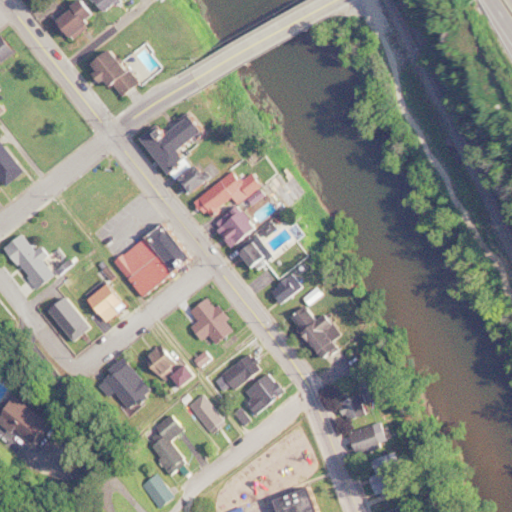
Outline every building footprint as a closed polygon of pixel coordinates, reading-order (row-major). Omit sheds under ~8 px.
[(65,23),(92,0),(94,0),(109,18),(81,41),(65,23)] [(119,0),(94,0),(104,12),(119,0)] [(107,0),(116,10),(127,0),(107,0)] [(0,96),(0,42),(11,35),(24,52),(0,70),(0,72),(12,88),(0,96)] [(104,65),(122,51),(148,83),(129,98),(104,65)] [(197,118),(173,136),(165,126),(149,139),(178,176),(195,163),(185,150),(209,132),(197,118)] [(0,170),(12,186),(30,172),(5,139),(0,142),(0,170)] [(209,175),(196,162),(178,180),(192,193),(209,175)] [(190,178),(200,193),(218,180),(208,165),(190,178)] [(215,216),(203,201),(238,173),(245,182),(255,174),(265,187),(243,204),(238,198),(215,216)] [(237,248),(262,229),(245,206),(220,225),(237,248)] [(157,237),(183,271),(201,258),(174,224),(157,237)] [(8,248),(27,233),(60,275),(41,290),(8,248)] [(154,237),(119,264),(147,299),(182,272),(154,237)] [(253,266),(267,255),(254,240),(240,251),(253,266)] [(248,254),(261,242),(275,257),(262,269),(248,254)] [(59,269),(75,258),(79,264),(64,276),(59,269)] [(274,290),(294,273),(307,288),(286,305),(274,290)] [(93,300),(115,282),(134,305),(112,323),(93,300)] [(306,298),(318,287),(326,295),(314,307),(306,298)] [(54,313),(74,297),(97,327),(78,342),(54,313)] [(195,311),(203,321),(196,327),(206,340),(213,334),(224,347),(236,337),(227,326),(237,319),(225,303),(219,308),(212,298),(195,311)] [(295,317),(311,304),(346,350),(329,362),(295,317)] [(167,378),(185,363),(171,345),(152,359),(167,378)] [(199,358),(209,349),(217,358),(207,367),(199,358)] [(220,381),(253,354),(267,371),(233,398),(220,381)] [(109,378),(134,358),(160,389),(135,409),(109,378)] [(178,376),(190,365),(202,379),(189,389),(178,376)] [(245,398),(271,376),(287,394),(261,416),(245,398)] [(342,403),(362,394),(357,385),(371,378),(381,400),(367,406),(370,414),(352,423),(342,403)] [(0,405),(0,418),(34,443),(48,424),(8,395),(0,405)] [(215,435),(193,407),(209,395),(231,424),(215,435)] [(26,399),(12,419),(51,445),(64,426),(26,399)] [(236,413),(241,408),(252,421),(246,425),(236,413)] [(177,474),(148,437),(178,413),(191,430),(177,441),(193,461),(177,474)] [(355,434),(386,420),(396,443),(365,457),(355,434)] [(381,496),(414,483),(401,451),(368,464),(381,496)] [(146,486),(163,473),(180,495),(163,508),(146,486)] [(279,500),(283,511),(317,511),(309,489),(279,500)] [(392,511),(416,503),(419,511),(392,511)]
